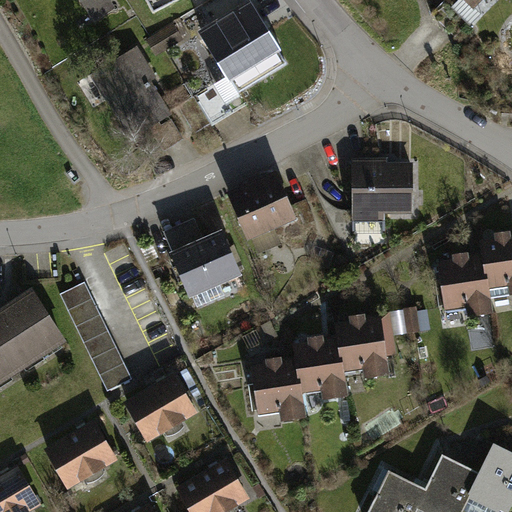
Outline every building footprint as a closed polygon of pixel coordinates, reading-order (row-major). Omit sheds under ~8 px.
[(83,0),(95,18),(111,8),(105,0),(83,0)] [(445,0),(431,14),(455,37),(480,12),(473,5),(478,0),(445,0)] [(274,65),(241,10),(202,34),(228,76),(239,69),(246,82),(274,65)] [(173,25),(156,35),(165,49),(182,39),(173,25)] [(147,41),(156,55),(165,49),(156,35),(147,41)] [(151,74),(135,49),(94,74),(97,77),(102,74),(115,95),(109,98),(133,136),(168,115),(146,78),(151,74)] [(180,105),(195,130),(209,122),(194,97),(180,105)] [(411,165),(354,166),(354,211),(355,211),(383,210),(412,210),(411,165)] [(241,194),(233,198),(250,236),(294,216),(277,179),(247,191),(245,186),(239,189),(241,194)] [(383,210),(355,211),(355,231),(383,231),(383,210)] [(174,254),(205,241),(194,218),(163,231),(174,254)] [(490,297),(511,293),(511,238),(510,239),(509,232),(495,234),(496,241),(482,243),(484,258),(490,297)] [(205,241),(174,254),(191,293),(238,273),(221,233),(205,241)] [(468,316),(492,312),(490,297),(484,258),(468,260),(467,253),(453,255),(454,262),(439,264),(445,306),(466,303),(468,316)] [(132,379),(85,281),(60,294),(107,391),(132,379)] [(8,313),(0,318),(0,376),(62,337),(31,291),(5,308),(8,313)] [(416,331),(429,329),(427,310),(414,312),(416,331)] [(351,323),(337,326),(339,340),(343,367),(363,364),(365,377),(389,374),(381,319),(365,321),(364,315),(350,317),(351,323)] [(309,345),(295,347),(297,362),(301,389),(321,386),(323,398),(347,395),(343,367),(339,340),(323,343),(322,336),(308,338),(309,345)] [(268,366),(252,369),(252,372),(248,372),(250,384),(253,383),(257,410),(279,407),(281,420),(305,416),(301,389),(297,362),(281,364),(280,358),(267,359),(268,366)] [(174,377),(128,403),(148,438),(194,411),(174,377)] [(94,423),(48,450),(68,484),(114,458),(94,423)] [(471,494),(508,511),(511,504),(511,503),(511,452),(494,444),(479,473),(480,473),(470,493),(471,494)] [(434,511),(462,511),(471,494),(470,493),(480,473),(479,473),(443,455),(425,489),(426,489),(419,504),(420,505),(434,511)] [(225,462),(180,489),(193,511),(219,511),(246,497),(225,462)] [(17,469),(0,478),(0,511),(20,511),(37,503),(17,469)] [(368,511),(416,511),(420,505),(419,504),(426,489),(425,489),(389,471),(368,511)]
